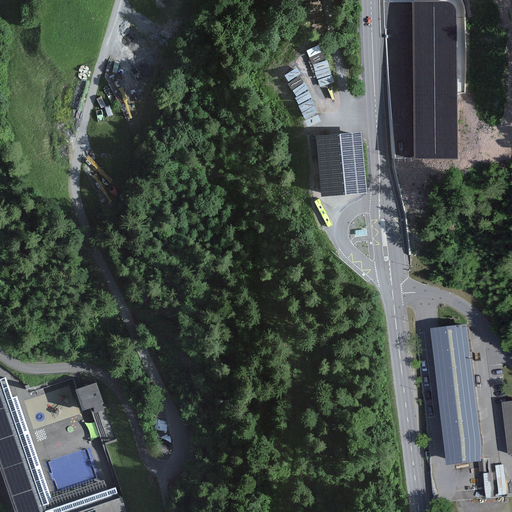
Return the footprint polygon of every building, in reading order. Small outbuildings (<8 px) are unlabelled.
[(449,2),(412,1),(414,160),(456,158),(454,9),(449,2)] [(312,49),(321,89),(336,85),(327,45),(312,49)] [(303,61),(289,68),(316,123),(330,117),(303,61)] [(361,134),(317,137),(322,196),(366,193),(361,134)] [(466,325),(429,328),(447,464),(482,459),(466,325)] [(0,466),(15,511),(127,511),(119,487),(109,491),(105,482),(49,501),(6,378),(0,379),(0,466)] [(101,382),(76,390),(83,412),(108,404),(101,382)] [(509,493),(507,462),(489,463),(488,456),(483,456),(484,468),(489,468),(491,494),(509,493)]
